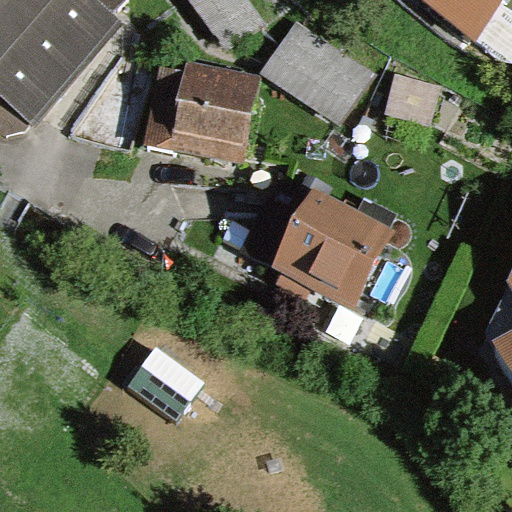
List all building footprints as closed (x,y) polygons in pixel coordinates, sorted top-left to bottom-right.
[(129,21),(114,9),(121,0),(0,0),(0,101),(34,131),(129,21)] [(192,0),(221,44),(260,18),(247,0),(192,0)] [(419,0),(471,41),(504,0),(419,0)] [(481,35),(511,55),(511,6),(504,2),(481,35)] [(261,72),(340,128),(378,74),(299,18),(261,72)] [(147,143),(245,162),(265,77),(189,60),(185,73),(162,68),(147,143)] [(384,113),(434,126),(444,87),(395,73),(384,113)] [(311,192),(281,176),(244,245),(272,260),(268,268),(349,310),(393,227),(315,185),(311,192)] [(511,285),(510,288),(511,291),(511,338),(493,348),(511,383),(511,285)] [(137,356),(123,384),(171,408),(185,380),(137,356)]
